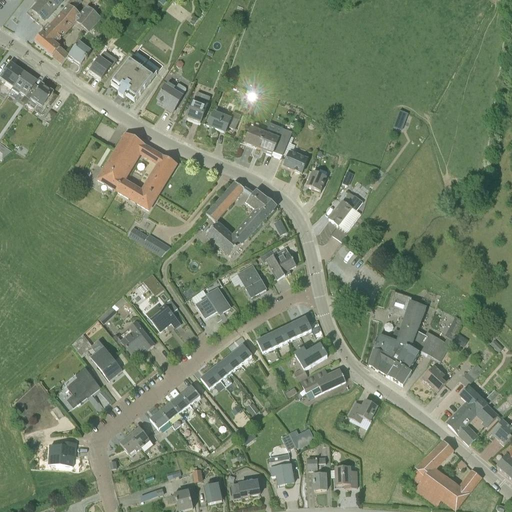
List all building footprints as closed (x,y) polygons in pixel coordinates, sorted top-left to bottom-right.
[(61,2),(62,0),(42,0),(32,11),(44,22),(61,2)] [(76,23),(89,34),(102,19),(95,14),(91,11),(87,7),(80,15),(68,4),(49,26),(56,32),(54,35),(61,41),(70,29),(76,23)] [(91,11),(95,14),(100,9),(96,5),(91,11)] [(49,26),(41,36),(36,42),(35,42),(34,43),(35,43),(53,59),(60,49),(57,47),(61,41),(54,35),(56,32),(49,26)] [(86,61),(91,52),(80,44),(70,58),(66,55),(59,64),(62,66),(67,59),(73,63),(74,61),(81,66),(85,60),(86,61)] [(90,73),(101,81),(111,67),(100,59),(90,73)] [(130,62),(113,83),(136,101),(153,79),(130,62)] [(21,73),(9,65),(0,78),(0,81),(10,88),(21,73)] [(35,83),(21,73),(10,88),(12,89),(11,91),(18,96),(19,94),(24,97),(20,103),(25,106),(38,88),(34,85),(35,83)] [(166,107),(165,110),(172,114),(186,92),(186,89),(178,85),(176,89),(168,84),(157,101),(166,107)] [(38,88),(25,106),(25,107),(39,117),(46,108),(49,109),(56,98),(51,95),(52,94),(40,86),(38,88)] [(197,93),(187,119),(200,125),(211,99),(197,93)] [(49,112),(44,120),(42,122),(48,126),(55,116),(49,112)] [(400,112),(393,129),(401,132),(408,115),(400,112)] [(214,113),(214,114),(208,128),(225,134),(228,129),(235,131),(240,117),(233,114),(231,119),(224,116),(224,117),(214,113)] [(265,134),(251,128),(245,144),(259,150),(265,134)] [(265,134),(259,150),(265,152),(264,154),(281,161),(290,137),(281,134),(279,139),(273,137),(275,133),(267,130),(265,134)] [(176,166),(123,135),(97,180),(148,216),(176,166)] [(284,168),(302,175),(307,160),(293,154),(296,146),(292,145),(294,139),(291,138),(284,156),(288,158),(284,168)] [(307,188),(321,194),(326,179),(313,173),(307,188)] [(344,173),(340,186),(347,189),(352,176),(344,173)] [(253,197),(246,192),(243,190),(236,184),(206,216),(216,226),(244,195),(251,199),(253,197)] [(253,197),(251,199),(245,206),(254,213),(233,236),(219,225),(206,239),(230,259),(263,225),(276,208),(257,193),(254,197),(253,197)] [(341,244),(349,234),(348,233),(361,216),(357,213),(365,204),(350,194),(329,222),(337,228),(331,236),(341,244)] [(275,226),(283,238),(290,234),(283,222),(275,226)] [(133,229),(128,238),(162,259),(171,249),(150,236),(148,238),(133,229)] [(265,265),(267,264),(278,283),(285,278),(283,275),(296,268),(293,262),(292,260),(286,250),(274,257),(272,252),(261,258),(265,265)] [(239,277),(251,300),(266,292),(254,268),(239,277)] [(145,282),(156,298),(166,291),(155,275),(145,282)] [(206,321),(212,317),(217,314),(219,317),(230,310),(218,290),(208,297),(210,300),(197,307),(206,321)] [(411,371),(420,355),(419,354),(421,352),(441,363),(453,343),(447,340),(445,344),(427,333),(425,336),(417,332),(426,310),(410,304),(401,333),(396,332),(393,342),(379,337),(374,351),(369,367),(376,371),(388,379),(403,388),(408,380),(412,374),(409,373),(411,371)] [(175,330),(181,326),(164,306),(160,310),(161,312),(152,319),(152,318),(149,320),(160,334),(171,325),(175,330)] [(112,309),(98,321),(104,327),(117,314),(112,309)] [(453,341),(464,321),(457,317),(446,337),(453,341)] [(311,332),(305,320),(293,325),(299,338),(311,332)] [(132,357),(139,351),(144,347),(148,352),(154,347),(137,324),(118,340),(132,357)] [(287,343),(299,338),(293,325),(281,331),(287,343)] [(275,349),(287,343),(281,331),(269,337),(275,349)] [(460,347),(468,335),(464,332),(461,337),(460,337),(455,344),(460,347)] [(88,355),(109,383),(122,372),(104,349),(99,344),(93,349),(83,336),(72,347),(82,360),(88,355)] [(263,355),(275,349),(269,337),(257,343),(263,355)] [(503,350),(495,342),(491,347),(499,354),(503,350)] [(243,347),(233,356),(241,366),(251,358),(243,347)] [(304,352),(295,358),(303,371),(294,376),(298,383),(307,378),(304,373),(320,363),(327,359),(324,353),(325,352),(323,348),(321,349),(320,347),(311,353),(307,356),(304,352)] [(222,364),(231,375),(241,366),(233,356),(222,364)] [(225,389),(232,383),(227,377),(231,375),(222,364),(212,372),(220,383),(225,389)] [(477,365),(466,376),(475,381),(483,371),(477,365)] [(435,368),(429,374),(423,381),(437,394),(449,381),(435,368)] [(66,401),(74,409),(77,406),(78,407),(81,405),(80,404),(87,399),(86,397),(89,395),(91,397),(100,390),(85,370),(76,377),(77,379),(67,387),(74,395),(66,401)] [(343,378),(340,372),(328,378),(324,371),(300,385),(306,396),(312,393),(315,400),(329,392),(346,383),(343,378)] [(220,383),(212,372),(201,381),(210,392),(220,383)] [(267,377),(272,386),(278,383),(273,374),(267,377)] [(466,390),(459,398),(467,405),(468,406),(470,403),(481,413),(488,406),(469,388),(475,382),(475,381),(466,376),(459,384),(466,390)] [(200,399),(192,388),(181,396),(190,407),(200,399)] [(289,399),(297,394),(293,389),(285,394),(289,399)] [(494,391),(487,400),(491,404),(499,395),(494,391)] [(179,415),(190,407),(181,396),(171,405),(179,415)] [(362,408),(356,405),(348,420),(360,426),(362,422),(369,425),(378,408),(365,402),(362,408)] [(488,428),(499,418),(488,407),(489,407),(488,406),(481,413),(470,403),(468,406),(467,405),(448,426),(469,448),(478,438),(467,427),(477,417),(488,428)] [(179,415),(171,405),(160,413),(169,424),(179,415)] [(252,406),(248,409),(254,417),(259,414),(252,406)] [(158,432),(169,424),(160,413),(150,421),(158,432)] [(494,438),(504,447),(511,438),(511,430),(502,422),(491,434),(495,437),(494,438)] [(140,430),(130,438),(141,451),(145,447),(144,445),(149,441),(140,430)] [(241,443),(245,448),(255,440),(251,435),(241,443)] [(282,440),(288,452),(295,449),(289,436),(282,440)] [(141,451),(130,438),(120,445),(129,457),(135,452),(137,454),(141,451)] [(76,455),(76,445),(62,444),(62,448),(48,447),(46,468),(73,469),(74,455),(76,455)] [(444,444),(437,451),(411,477),(420,486),(415,492),(436,507),(441,501),(456,511),(481,480),(482,479),(473,473),(459,490),(434,472),(453,454),(454,453),(444,444)] [(511,451),(497,469),(511,481),(511,451)] [(280,462),(270,464),(271,471),(272,480),(277,479),(278,489),(279,489),(279,488),(285,487),(285,488),(285,487),(294,485),(291,467),(290,467),(289,457),(280,458),(280,462)] [(325,461),(308,461),(309,474),(313,474),(314,492),(327,492),(326,476),(321,477),(321,467),(325,467),(325,461)] [(466,467),(461,462),(456,466),(462,472),(466,467)] [(335,469),(336,488),(344,487),(345,491),(357,490),(356,474),(350,474),(350,469),(335,469)] [(179,471),(167,475),(168,481),(181,477),(179,471)] [(201,472),(193,474),(195,485),(203,483),(201,472)] [(260,496),(258,484),(232,488),(234,501),(260,496)] [(205,491),(208,507),(222,503),(218,487),(205,491)] [(182,493),(175,494),(175,497),(177,503),(176,504),(178,511),(186,511),(193,511),(191,504),(192,504),(190,494),(183,495),(182,493)]
